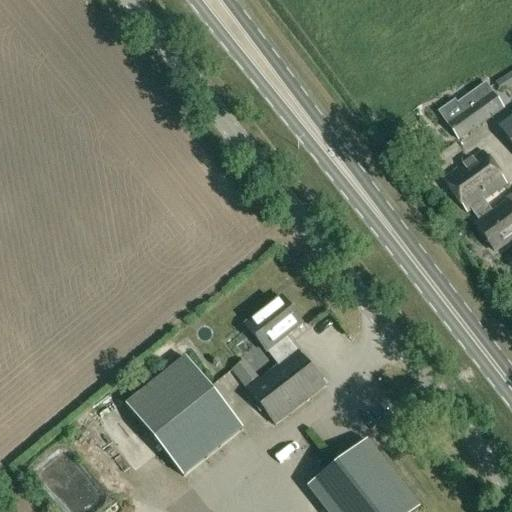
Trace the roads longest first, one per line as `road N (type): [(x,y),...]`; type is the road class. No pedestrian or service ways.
road 1 (unclassified): [(511,491),(130,0)]
road 2 (secondary): [(511,387),(212,0)]
